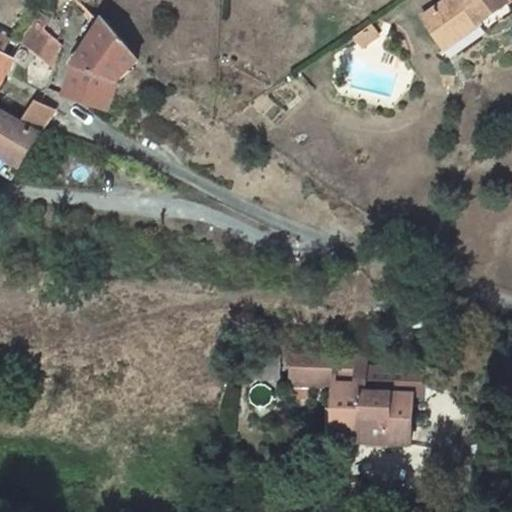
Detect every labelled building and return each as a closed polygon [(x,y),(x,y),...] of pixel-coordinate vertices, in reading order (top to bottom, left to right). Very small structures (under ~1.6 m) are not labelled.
[(476,18),(481,24),(510,3),(507,0),(452,0),(425,20),(442,43),(476,18)] [(447,49),(481,24),(476,18),(442,43),(447,49)] [(67,97),(109,112),(119,81),(140,61),(105,21),(102,26),(96,19),(84,39),(91,44),(75,71),(67,97)] [(18,42),(55,71),(63,46),(35,24),(18,42)] [(372,29),(357,40),(364,50),(379,38),(372,29)] [(0,52),(0,80),(11,59),(0,52)] [(51,120),(57,111),(44,106),(38,103),(22,127),(40,139),(51,120)] [(0,156),(21,169),(40,139),(22,127),(0,115),(0,156)] [(0,173),(14,182),(21,169),(0,156),(0,173)] [(337,387),(336,415),(335,435),(364,436),(365,423),(389,424),(388,444),(411,445),(413,396),(366,394),(367,354),(293,352),(292,385),(296,385),(311,386),(337,387)] [(310,400),(311,386),(296,385),(295,399),(310,400)] [(311,405),(280,403),(280,423),(309,425),(311,405)] [(327,442),(388,444),(389,424),(365,423),(364,436),(335,435),(336,415),(327,414),(327,442)]
